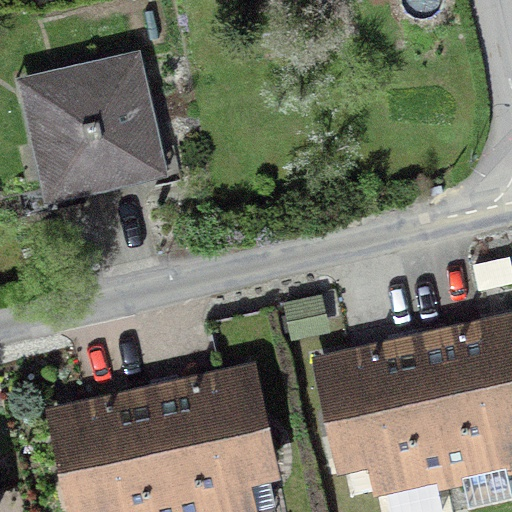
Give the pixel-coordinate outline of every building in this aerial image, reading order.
[(133,71),(35,94),(59,196),(157,173),(133,71)] [(418,342),(453,483),(510,469),(500,428),(511,425),(511,335),(508,320),(462,332),(418,342)] [(453,483),(418,342),(372,354),(319,367),(342,461),(377,453),(388,499),(453,483)] [(153,397),(178,511),(239,511),(233,481),(265,474),(243,377),(199,386),(153,397)] [(178,511),(153,397),(107,407),(52,419),(72,511),(79,511),(107,506),(107,511),(178,511)]
